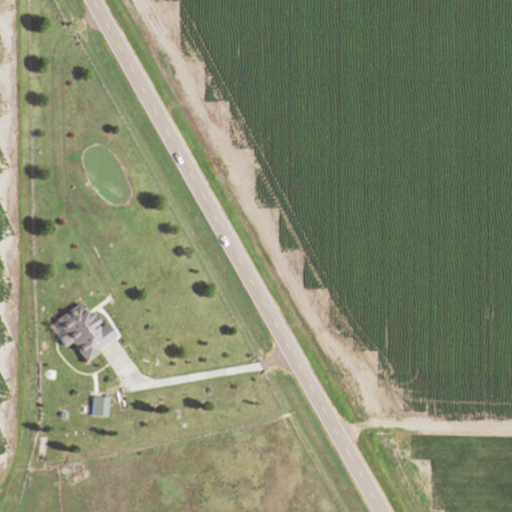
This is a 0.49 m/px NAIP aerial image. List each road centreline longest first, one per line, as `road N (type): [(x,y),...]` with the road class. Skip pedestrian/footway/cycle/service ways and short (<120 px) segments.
road 1 (primary): [(87,0),(376,511)]
road 2 (track): [(35,0),(43,396)]
road 3 (track): [(327,425),(511,424)]
